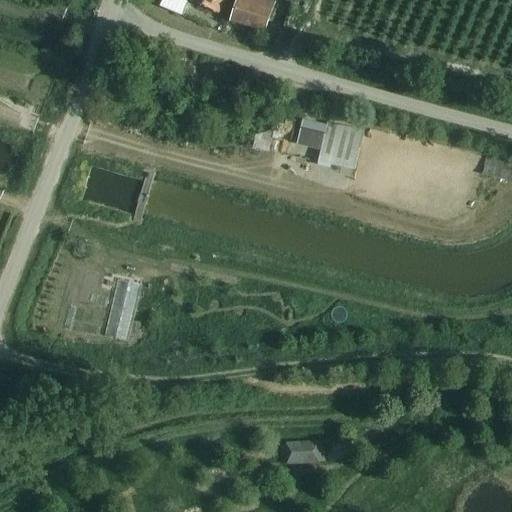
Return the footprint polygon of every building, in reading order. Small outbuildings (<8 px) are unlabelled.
[(188,0),(188,1),(219,14),(224,0),(188,0)] [(239,0),(232,23),(265,34),(275,5),(266,2),(266,0),(239,0)] [(113,62),(110,61),(102,83),(105,84),(113,62)] [(193,92),(190,100),(203,104),(206,96),(193,92)] [(302,120),(296,147),(321,152),(318,163),(355,171),(362,135),(364,131),(327,123),(327,126),(302,120)] [(252,142),(271,136),(266,122),(247,129),(252,142)] [(315,454),(314,433),(286,434),(286,455),(315,454)]
